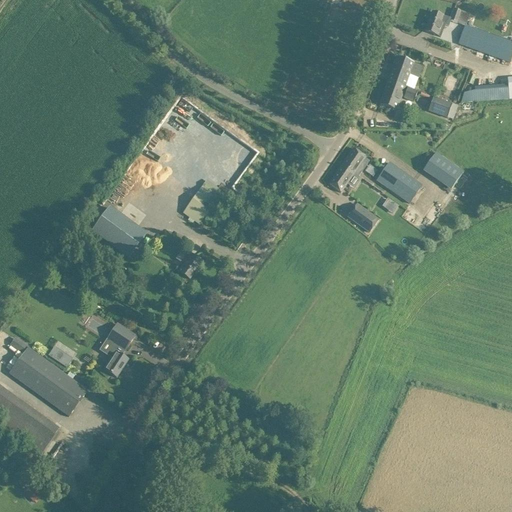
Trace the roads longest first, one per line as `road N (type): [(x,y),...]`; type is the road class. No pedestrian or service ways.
road 1 (unclassified): [(98,511),(165,383),(334,149)]
road 2 (unclassified): [(115,0),(208,84),(334,149)]
road 3 (track): [(136,434),(274,483),(300,511)]
road 4 (unclassified): [(334,149),(390,0)]
